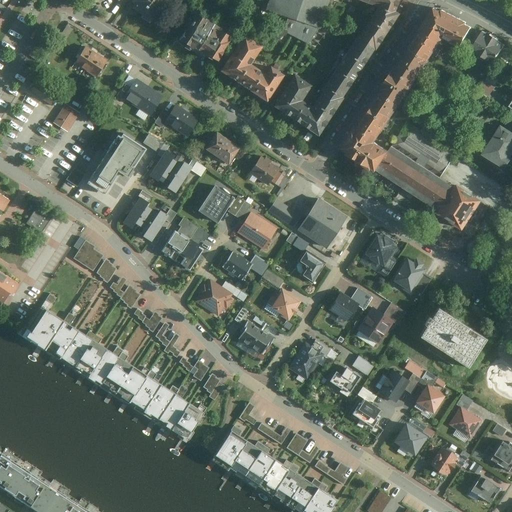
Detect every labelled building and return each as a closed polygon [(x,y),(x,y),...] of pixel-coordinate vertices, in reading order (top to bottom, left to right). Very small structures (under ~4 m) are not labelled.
[(152,24),(167,0),(135,0),(132,5),(134,7),(132,10),(152,24)] [(320,31),(331,0),(277,0),(272,15),(289,22),(284,33),(309,46),(320,31)] [(348,0),(378,11),(358,40),(378,53),(387,39),(396,26),(401,17),(397,15),(403,0),(348,0)] [(347,143),(341,151),(367,167),(377,173),(379,170),(393,149),(379,140),(448,36),(464,45),(476,25),(465,20),(450,12),(438,6),(430,18),(418,36),(405,55),(384,87),(363,119),(347,143)] [(197,15),(178,43),(197,55),(215,27),(197,15)] [(495,61),(509,41),(487,26),(473,46),(495,61)] [(234,40),(215,27),(197,55),(215,68),(234,40)] [(263,51),(244,38),(220,75),(237,86),(249,94),(260,101),(268,106),(286,79),(272,70),(267,78),(252,68),(263,51)] [(378,53),(358,40),(357,39),(311,110),(303,105),(313,89),(296,79),(275,111),(286,118),(320,141),(329,127),(342,108),(349,97),(360,80),(371,65),(378,53)] [(99,51),(88,43),(76,59),(87,68),(99,51)] [(110,60),(99,51),(87,68),(98,76),(110,60)] [(166,95),(138,77),(124,98),(153,116),(166,95)] [(493,93),(494,79),(489,78),(488,82),(484,82),(483,92),(493,93)] [(60,95),(38,81),(31,92),(54,106),(60,95)] [(80,114),(81,111),(68,103),(59,117),(56,122),(68,130),(80,114)] [(199,121),(176,106),(170,116),(167,122),(190,136),(199,121)] [(167,122),(170,116),(163,112),(156,123),(163,127),(167,122)] [(394,147),(442,178),(458,155),(408,122),(393,146),(394,147)] [(506,168),(511,158),(511,125),(506,122),(485,154),(506,168)] [(239,147),(217,132),(206,148),(228,163),(239,147)] [(100,162),(87,183),(105,194),(106,192),(107,192),(120,172),(128,177),(128,176),(132,170),(144,151),(146,148),(123,133),(121,136),(118,135),(107,152),(100,162)] [(393,149),(379,170),(442,212),(458,189),(442,178),(394,147),(393,149)] [(162,157),(152,172),(159,177),(160,177),(161,174),(166,178),(177,162),(174,160),(172,159),(174,155),(166,150),(162,157)] [(279,167),(261,155),(250,172),(268,184),(279,167)] [(177,162),(166,178),(171,181),(167,187),(175,192),(191,167),(184,162),(182,166),(179,164),(177,162)] [(234,197),(235,195),(215,183),(198,208),(218,221),(228,205),(234,197)] [(485,204),(459,187),(458,189),(442,212),(441,215),(454,223),(466,232),(477,216),(485,204)] [(0,300),(4,303),(20,281),(0,268),(0,205),(4,208),(12,196),(0,188),(0,300)] [(236,198),(234,197),(228,205),(230,207),(228,210),(235,215),(245,199),(238,195),(236,198)] [(348,215),(320,196),(299,228),(327,247),(348,215)] [(141,197),(126,219),(133,224),(134,224),(135,222),(141,226),(152,210),(146,206),(148,203),(141,197)] [(302,214),(277,198),(269,210),(294,226),(302,214)] [(251,203),(245,199),(235,215),(245,221),(251,211),(248,209),(251,203)] [(43,232),(54,213),(38,204),(27,222),(43,232)] [(152,210),(141,226),(147,230),(145,232),(146,232),(143,236),(151,240),(167,216),(160,210),(158,214),(152,210)] [(277,227),(251,211),(245,221),(238,232),(263,248),(277,227)] [(181,226),(177,232),(180,234),(181,233),(183,235),(187,229),(189,231),(193,224),(183,218),(178,225),(181,226)] [(187,229),(183,235),(190,239),(198,227),(183,218),(193,224),(189,231),(187,229)] [(198,227),(190,239),(198,245),(201,240),(204,242),(209,234),(198,227)] [(175,230),(161,251),(170,257),(174,251),(179,255),(190,239),(183,235),(181,233),(180,234),(177,232),(175,230)] [(307,241),(292,231),(286,240),(301,250),(307,241)] [(382,237),(377,234),(364,254),(369,257),(367,260),(377,266),(379,263),(382,265),(385,267),(392,256),(398,246),(393,243),(394,240),(384,234),(382,237)] [(190,239),(179,255),(184,258),(180,264),(190,270),(203,249),(197,245),(198,245),(190,239)] [(94,246),(89,242),(78,258),(93,268),(103,254),(93,248),(94,246)] [(77,247),(72,256),(76,258),(81,249),(77,247)] [(313,283),(326,262),(305,248),(297,261),(307,266),(301,275),(313,283)] [(251,261),(232,250),(223,266),(243,278),(250,267),(253,263),(251,261)] [(255,254),(251,261),(253,263),(250,267),(262,275),(269,263),(255,254)] [(398,277),(419,290),(433,268),(423,261),(413,255),(398,277)] [(398,260),(392,256),(385,267),(382,265),(379,271),(387,276),(398,260)] [(109,260),(105,258),(96,272),(108,279),(115,268),(111,265),(112,264),(108,262),(109,260)] [(284,280),(267,269),(263,276),(279,287),(284,280)] [(116,293),(125,279),(122,277),(112,291),(116,293)] [(210,278),(195,300),(218,316),(233,294),(221,286),(210,278)] [(225,280),(221,286),(233,294),(237,296),(241,290),(225,280)] [(128,286),(120,297),(131,305),(139,293),(128,286)] [(302,300),(282,288),(271,305),(291,317),(302,300)] [(358,288),(351,298),(360,304),(364,307),(371,296),(358,288)] [(341,292),(330,308),(349,320),(360,304),(351,298),(341,292)] [(392,302),(384,313),(394,320),(399,323),(406,312),(392,302)] [(359,329),(379,342),(394,320),(384,313),(374,306),(359,329)] [(421,336),(471,367),(490,336),(440,306),(421,336)] [(44,308),(26,335),(194,442),(213,414),(193,402),(189,399),(167,385),(161,382),(137,366),(132,363),(110,349),(105,346),(81,331),(76,328),(53,313),(44,308)] [(144,315),(135,309),(132,314),(141,320),(144,315)] [(144,315),(141,320),(153,330),(162,317),(154,312),(149,319),(144,315)] [(239,338),(250,345),(261,329),(250,321),(239,338)] [(169,324),(165,322),(155,336),(164,341),(162,343),(166,345),(169,340),(162,334),(169,324)] [(261,329),(250,345),(262,353),(272,336),(261,329)] [(178,335),(174,332),(164,349),(176,357),(180,351),(171,346),(178,335)] [(315,339),(311,345),(324,354),(324,355),(326,356),(331,349),(315,339)] [(289,367),(308,379),(324,355),(324,354),(311,345),(306,342),(289,367)] [(374,366),(358,355),(351,365),(368,375),(374,366)] [(181,358),(178,361),(190,369),(192,366),(181,358)] [(200,380),(208,367),(196,360),(193,366),(196,368),(192,376),(200,380)] [(404,367),(421,376),(425,368),(409,360),(404,367)] [(350,394),(362,377),(349,368),(344,376),(338,372),(331,382),(350,394)] [(404,388),(409,380),(393,370),(380,391),(396,401),(404,388)] [(426,370),(422,378),(419,383),(426,388),(429,384),(433,386),(438,378),(426,370)] [(414,373),(409,380),(404,388),(413,393),(419,383),(422,378),(414,373)] [(219,379),(210,374),(202,386),(211,391),(208,396),(214,399),(223,384),(217,381),(219,379)] [(435,413),(446,395),(433,386),(429,384),(426,388),(415,406),(423,411),(425,407),(435,413)] [(462,406),(468,410),(473,400),(464,395),(458,404),(462,406)] [(381,410),(364,399),(354,414),(372,425),(381,410)] [(254,406),(248,402),(239,417),(252,425),(255,419),(248,415),(254,406)] [(468,410),(462,406),(450,424),(472,438),(483,420),(468,410)] [(429,436),(407,422),(395,441),(417,455),(429,436)] [(281,436),(260,423),(257,428),(281,443),(290,429),(286,427),(281,436)] [(507,429),(498,423),(494,430),(503,436),(507,429)] [(245,441),(234,433),(218,457),(301,511),(329,511),(337,501),(321,490),(302,478),(298,475),(275,460),(271,458),(248,443),(245,441)] [(307,440),(296,433),(287,446),(298,453),(307,440)] [(511,468),(511,446),(503,441),(492,459),(511,470),(511,468)] [(309,461),(318,448),(314,446),(309,454),(301,449),(298,453),(309,461)] [(442,448),(431,463),(448,474),(455,464),(459,458),(442,448)] [(463,451),(459,458),(455,464),(462,468),(471,455),(463,451)] [(89,511),(1,454),(0,455),(0,489),(28,508),(34,511),(89,511)] [(329,468),(317,460),(314,465),(326,472),(329,468)] [(333,471),(329,468),(326,472),(343,483),(346,479),(341,476),(347,466),(339,461),(333,471)] [(502,488),(481,475),(471,492),(492,504),(502,488)] [(379,511),(390,497),(381,490),(368,509),(371,511),(379,511)]
